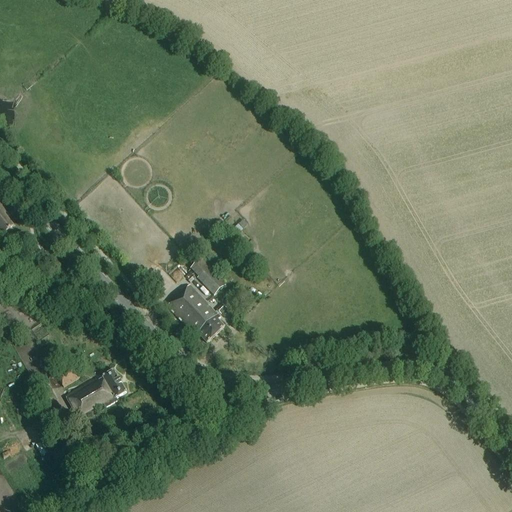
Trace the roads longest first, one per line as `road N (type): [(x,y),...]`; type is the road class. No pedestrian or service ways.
road 1 (tertiary): [(0,172),(166,346),(216,384)]
road 2 (tertiary): [(279,385),(380,369),(431,371),(462,390),(511,451)]
road 3 (track): [(217,432),(101,501)]
